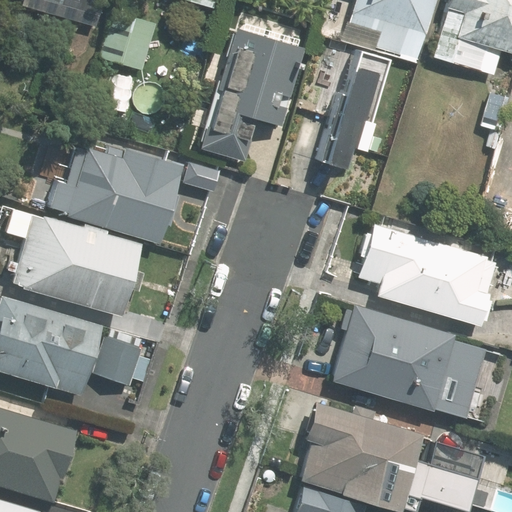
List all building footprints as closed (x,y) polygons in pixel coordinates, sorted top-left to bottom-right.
[(15,0),(14,6),(90,28),(98,0),(15,0)] [(177,0),(210,10),(213,0),(177,0)] [(411,66),(430,0),(350,0),(337,44),(381,57),(411,66)] [(511,0),(443,0),(427,59),(489,77),(496,52),(511,56),(511,0)] [(105,11),(93,60),(136,70),(140,71),(151,22),(105,11)] [(302,50),(222,27),(186,149),(237,165),(251,121),(278,129),(302,50)] [(346,175),(381,57),(337,44),(322,40),(303,106),(321,112),(306,163),(346,175)] [(132,79),(114,75),(107,110),(126,113),(132,79)] [(16,116),(0,114),(0,144),(13,146),(16,116)] [(62,133),(40,210),(153,243),(176,166),(62,133)] [(135,243),(4,207),(0,221),(0,233),(18,239),(5,286),(115,317),(135,243)] [(491,259),(368,223),(352,279),(374,285),(371,297),(472,326),(491,259)] [(95,325),(0,296),(0,376),(73,398),(95,325)] [(449,334),(351,305),(328,385),(458,422),(479,349),(447,340),(449,334)] [(138,348),(100,336),(88,373),(126,385),(138,348)] [(349,403),(346,412),(311,401),(298,442),(304,444),(293,482),(300,484),(362,504),(387,511),(413,511),(427,470),(416,466),(426,437),(369,419),(372,410),(349,403)] [(71,429),(0,407),(0,487),(49,503),(71,429)] [(359,511),(362,504),(300,484),(291,511),(359,511)] [(35,511),(37,508),(0,496),(0,511),(35,511)]
